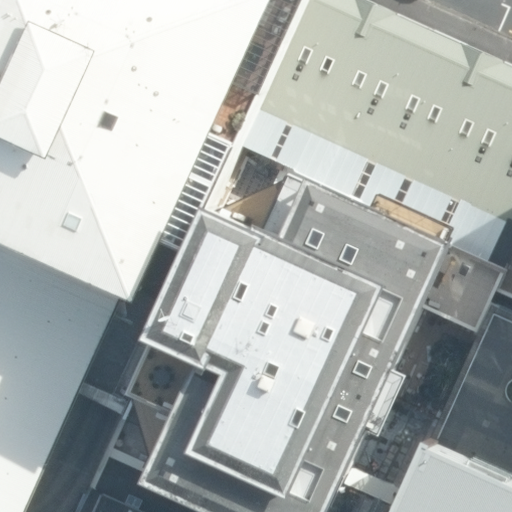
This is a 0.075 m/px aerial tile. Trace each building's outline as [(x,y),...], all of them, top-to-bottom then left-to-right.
[(0,0),(0,212),(136,273),(151,279),(172,232),(194,241),(245,132),(260,100),(307,0),(0,0)] [(511,53),(391,0),(307,0),(260,100),(511,213),(511,53)] [(111,440),(78,511),(398,511),(503,281),(511,285),(511,213),(260,100),(245,132),(194,241),(160,313),(166,315),(137,378),(139,379),(111,440)] [(29,511),(136,273),(0,212),(0,511),(29,511)] [(511,511),(511,285),(503,281),(398,511),(511,511)]
